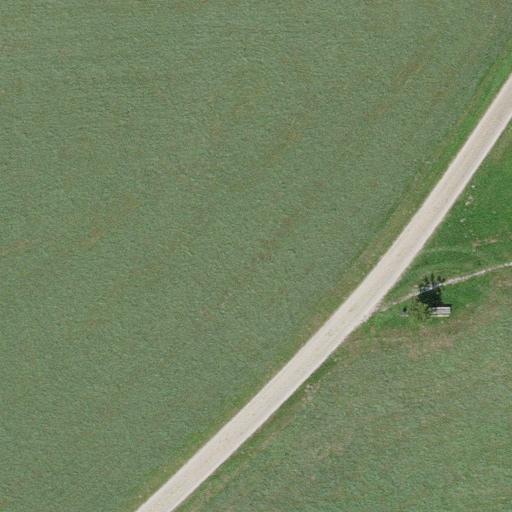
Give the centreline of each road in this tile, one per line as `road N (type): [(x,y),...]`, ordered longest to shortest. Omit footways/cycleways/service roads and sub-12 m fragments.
road 1 (track): [(148,511),(350,319),(425,226),(511,95)]
road 2 (track): [(350,319),(511,259)]
